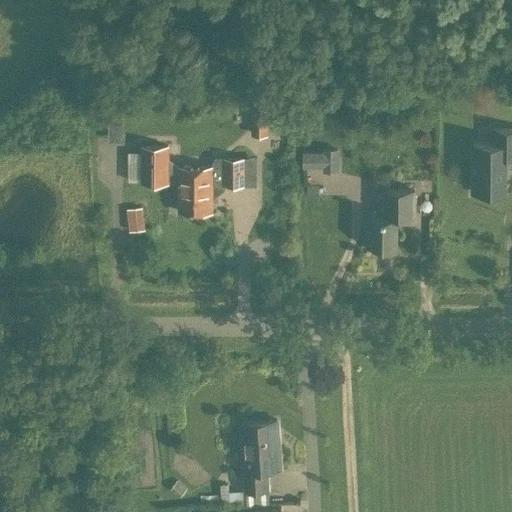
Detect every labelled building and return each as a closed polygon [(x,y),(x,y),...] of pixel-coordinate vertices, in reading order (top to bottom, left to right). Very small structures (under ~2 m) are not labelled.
[(251,108),(251,135),(268,134),(268,130),(278,129),(278,108),(251,108)] [(108,140),(122,140),(122,117),(108,117),(108,140)] [(507,167),(511,167),(511,166),(511,127),(490,128),(490,141),(471,141),(471,191),(507,191),(507,167)] [(322,171),(339,172),(339,145),(319,145),(319,150),(303,150),(302,167),(322,167),(322,171)] [(177,164),(166,157),(166,146),(141,147),(142,182),(166,182),(166,180),(178,180),(178,211),(211,211),(211,195),(216,195),(224,189),(224,185),(256,185),(256,157),(222,157),(222,165),(211,165),(211,166),(178,166),(178,167),(177,167),(177,164)] [(306,184),(306,196),(320,196),(320,187),(318,187),(318,184),(306,184)] [(383,252),(383,246),(396,247),(396,216),(414,216),(414,189),(384,189),(383,215),(367,214),(366,246),(370,246),(370,251),(383,252)] [(129,232),(144,230),(142,207),(126,209),(129,232)] [(270,490),(268,468),(280,468),(277,420),(240,423),(244,470),(241,470),(243,492),(245,492),(247,506),(269,504),(267,490),(270,490)]
